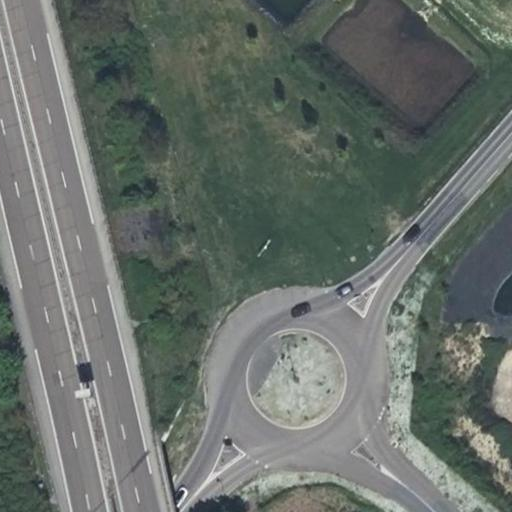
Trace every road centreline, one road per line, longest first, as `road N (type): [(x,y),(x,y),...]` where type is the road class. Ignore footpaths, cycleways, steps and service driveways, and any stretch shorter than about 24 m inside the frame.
road 1 (motorway): [(143,511),(22,0)]
road 2 (motorway): [(0,115),(89,511)]
road 3 (tertiary): [(317,304),(270,307),(235,338),(227,361),(235,407)]
road 4 (tertiary): [(367,357),(388,281),(436,221)]
road 5 (unclassified): [(309,442),(439,510)]
road 6 (tertiary): [(436,221),(317,304)]
road 7 (unclassified): [(439,510),(370,435),(359,409)]
road 8 (tertiary): [(179,506),(292,443)]
